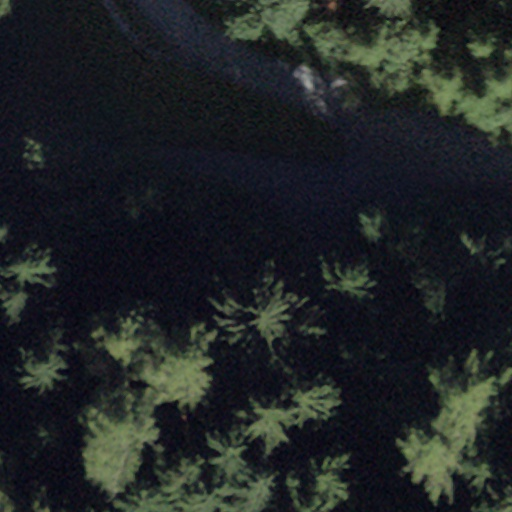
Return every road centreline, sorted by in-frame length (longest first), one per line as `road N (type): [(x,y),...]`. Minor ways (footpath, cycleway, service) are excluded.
road 1 (track): [(0,158),(511,203)]
road 2 (unclassified): [(511,168),(197,59),(149,0)]
